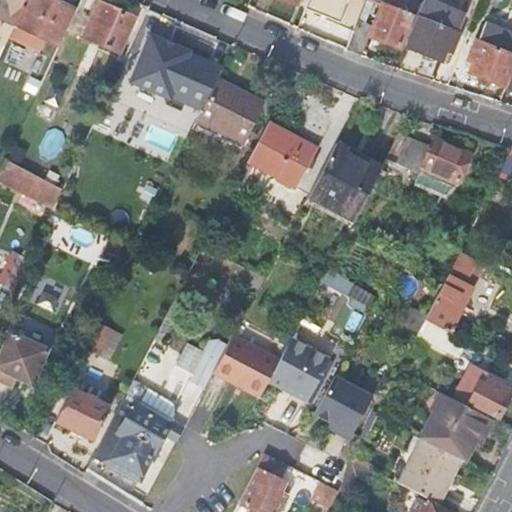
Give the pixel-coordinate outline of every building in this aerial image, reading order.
[(20,12),(24,4),(15,0),(5,0),(3,5),(0,4),(0,49),(3,50),(14,26),(20,12)] [(20,12),(14,26),(55,45),(71,12),(44,0),(31,0),(25,14),(20,12)] [(311,0),(306,13),(344,29),(355,0),(311,0)] [(401,0),(365,0),(365,3),(380,9),(372,30),(357,24),(346,52),(361,57),(368,38),(397,49),(409,18),(396,13),(401,0)] [(418,20),(406,50),(442,63),(448,50),(453,52),(459,36),(455,35),(462,15),(424,0),(422,0),(415,19),(418,20)] [(132,23),(95,6),(80,41),(116,58),(132,23)] [(474,43),(468,58),(473,60),(467,74),(503,89),(511,66),(511,36),(485,26),(477,44),(474,43)] [(199,114),(214,82),(217,74),(186,59),(187,56),(148,37),(126,83),(164,101),(166,98),(199,114)] [(7,59),(25,67),(32,49),(14,42),(7,59)] [(199,114),(194,121),(242,145),(261,106),(214,82),(199,114)] [(40,110),(34,123),(47,129),(53,116),(40,110)] [(267,126),(247,164),(296,190),(315,152),(267,126)] [(335,147),(307,200),(352,224),(380,171),(335,147)] [(483,190),(496,163),(470,154),(468,161),(431,149),(423,178),(458,189),(461,182),(483,190)] [(511,151),(510,151),(493,186),(502,190),(511,169),(511,151)] [(0,169),(0,175),(37,192),(42,182),(3,163),(0,169)] [(42,182),(37,192),(56,201),(61,191),(42,182)] [(486,200),(498,207),(503,198),(490,191),(486,200)] [(47,221),(66,229),(69,220),(51,212),(47,221)] [(169,231),(162,228),(158,236),(165,239),(169,231)] [(442,286),(423,323),(448,335),(471,290),(462,286),(473,262),(458,254),(446,278),(442,286)] [(10,261),(0,282),(0,286),(13,292),(25,268),(10,261)] [(440,275),(436,283),(442,286),(446,278),(440,275)] [(58,310),(68,287),(46,277),(35,300),(58,310)] [(415,339),(460,361),(467,345),(448,335),(423,323),(415,339)] [(97,356),(110,331),(96,325),(84,350),(97,356)] [(48,350),(8,333),(0,350),(0,383),(11,388),(14,381),(31,388),(48,350)] [(277,363),(232,339),(212,377),(256,401),(265,384),(277,363)] [(500,362),(511,368),(511,340),(500,362)] [(327,363),(289,342),(277,363),(265,384),(280,393),(282,390),(290,395),(289,397),(304,406),(327,363)] [(210,379),(214,348),(183,344),(179,375),(210,379)] [(498,419),(511,391),(511,390),(487,378),(483,376),(478,385),(468,404),(498,419)] [(373,401),(334,381),(315,420),(337,432),(335,436),(351,444),(373,401)] [(108,411),(71,393),(56,426),(93,444),(108,411)] [(444,397),(420,441),(422,442),(460,462),(463,464),(485,419),(444,397)] [(123,403),(95,455),(93,460),(107,467),(137,482),(165,428),(151,421),(152,418),(123,403)] [(422,442),(399,487),(436,507),(460,462),(422,442)] [(264,453),(237,504),(252,511),(278,511),(284,501),(279,497),(283,487),(270,480),(277,465),(271,462),(273,458),(264,453)] [(339,491),(352,465),(341,460),(327,487),(326,489),(337,494),(339,491)] [(352,465),(339,491),(347,495),(355,477),(367,483),(372,474),(352,464),(352,465)] [(337,494),(326,489),(318,504),(329,510),(332,504),(337,494)] [(311,500),(304,511),(328,511),(329,510),(318,504),(311,500)]
